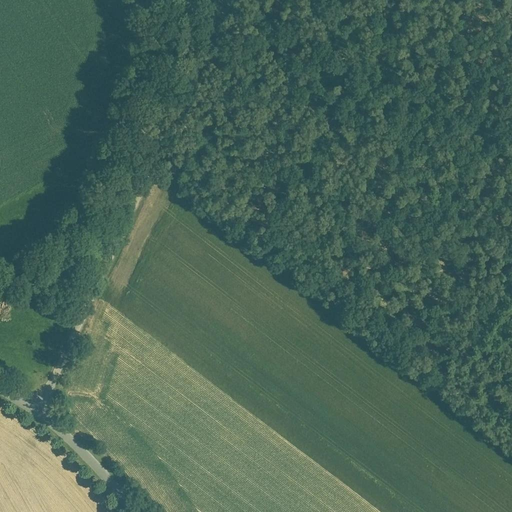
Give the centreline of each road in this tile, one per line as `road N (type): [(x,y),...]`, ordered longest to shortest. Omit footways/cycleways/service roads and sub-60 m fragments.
road 1 (unclassified): [(231,0),(78,319),(42,414)]
road 2 (track): [(511,142),(222,20)]
road 3 (tertiary): [(130,511),(42,414)]
